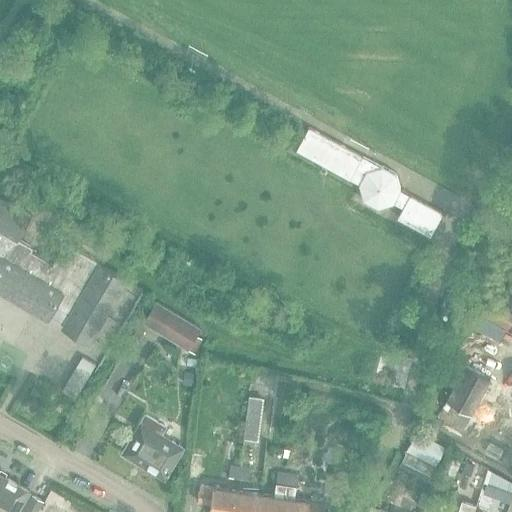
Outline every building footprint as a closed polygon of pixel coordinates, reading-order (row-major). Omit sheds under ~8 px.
[(382,167),(366,172),(357,167),(363,157),(309,128),(297,149),(360,184),(365,200),(379,207),(395,203),(403,207),(398,217),(430,235),(442,213),(401,191),(396,175),(382,167)] [(0,255),(20,267),(32,246),(19,238),(32,214),(0,195),(0,255)] [(0,255),(0,288),(48,316),(49,313),(65,322),(63,325),(88,339),(125,276),(101,263),(102,261),(65,240),(53,261),(50,259),(49,260),(31,250),(33,246),(32,246),(20,267),(0,255)] [(511,303),(493,292),(480,314),(511,332),(511,303)] [(144,322),(187,348),(200,327),(157,301),(144,322)] [(437,415),(461,428),(489,377),(484,374),(493,359),(468,346),(459,361),(465,364),(437,415)] [(201,352),(198,369),(209,371),(212,355),(201,352)] [(62,388),(75,397),(96,362),(82,354),(62,388)] [(249,367),(247,379),(257,380),(258,369),(249,367)] [(258,369),(257,380),(267,381),(268,371),(258,369)] [(251,382),(248,424),(263,425),(265,383),(251,382)] [(313,383),(311,397),(321,398),(324,384),(313,383)] [(324,384),(321,398),(332,399),(334,386),(324,384)] [(160,433),(165,425),(146,413),(141,422),(140,421),(123,452),(165,476),(183,446),(160,433)] [(399,465),(430,480),(437,466),(434,464),(443,445),(414,431),(399,465)] [(195,471),(190,509),(213,511),(218,511),(223,475),(195,471)] [(0,472),(0,511),(18,511),(31,491),(0,472)] [(223,475),(218,511),(245,511),(250,478),(223,475)] [(250,478),(245,511),(272,511),(277,482),(250,478)] [(277,482),(272,511),(300,511),(304,486),(277,482)] [(304,486),(300,511),(328,511),(332,489),(304,486)] [(417,504),(434,509),(438,496),(421,491),(417,504)] [(20,511),(36,511),(44,501),(32,493),(20,511)] [(473,511),(475,508),(476,504),(461,499),(457,511),(473,511)]
